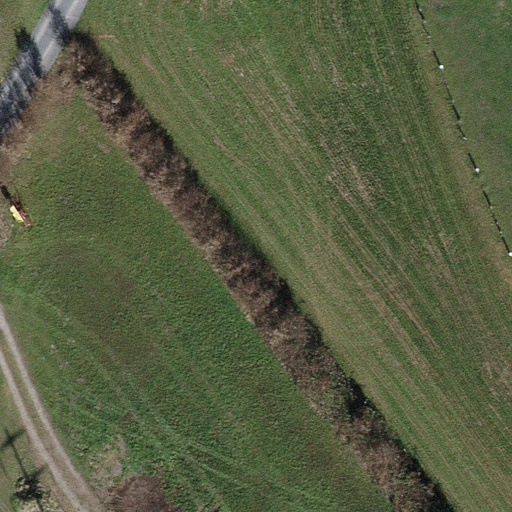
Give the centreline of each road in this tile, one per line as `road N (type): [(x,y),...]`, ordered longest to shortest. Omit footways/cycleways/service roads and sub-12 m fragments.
road 1 (track): [(90,511),(43,439),(0,339)]
road 2 (track): [(67,0),(0,107)]
